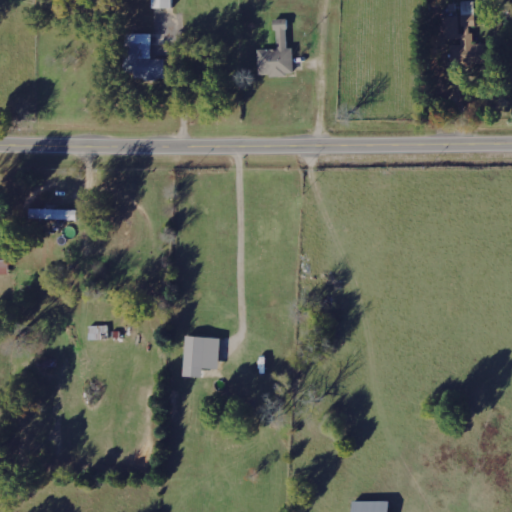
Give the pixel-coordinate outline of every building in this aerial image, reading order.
[(442,15),(447,41),(461,38),(464,56),(470,55),(471,61),(482,59),(479,42),(475,43),(468,1),(452,4),(453,13),(442,15)] [(286,18),(274,18),(275,48),(257,49),(258,75),(293,74),(292,47),(287,47),(286,18)] [(125,32),(123,72),(133,72),(133,76),(163,77),(164,58),(150,57),(151,33),(125,32)] [(76,219),(76,209),(29,208),(28,218),(76,219)] [(203,336),(184,335),(183,366),(202,366),(203,336)] [(350,511),(387,511),(387,500),(350,501),(350,511)]
